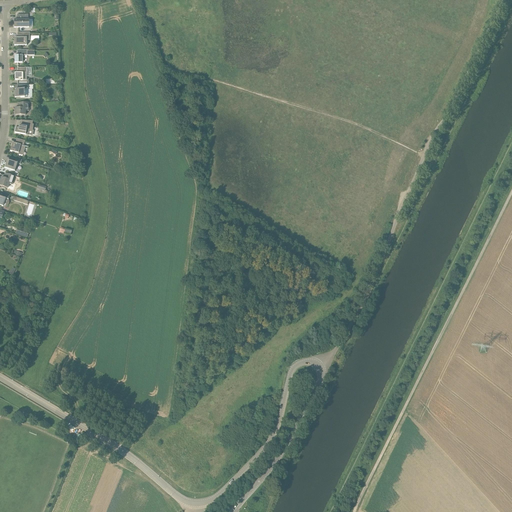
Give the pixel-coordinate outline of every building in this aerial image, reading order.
[(17,20),(14,20),(14,28),(29,27),(29,19),(28,19),(28,14),(17,15),(17,20)] [(17,38),(14,38),(14,45),(27,45),(27,40),(30,40),(30,32),(17,33),(17,38)] [(14,55),(15,63),(23,63),(22,56),(27,56),(27,50),(17,50),(17,55),(14,55)] [(15,73),(15,80),(27,80),(27,68),(18,68),(18,73),(15,73)] [(17,89),(15,89),(15,90),(15,98),(25,98),(25,97),(27,97),(27,89),(27,85),(18,85),(17,85),(17,89)] [(15,115),(26,115),(26,111),(29,111),(29,103),(19,103),(19,108),(15,108),(15,115)] [(28,135),(33,136),(34,131),(33,131),(34,125),(33,124),(33,121),(22,121),(21,126),(16,125),(15,133),(20,134),(26,135),(28,135)] [(10,151),(12,151),(12,152),(23,155),(25,147),(28,147),(24,146),(25,141),(17,139),(15,143),(12,143),(10,151)] [(7,160),(5,168),(15,171),(17,163),(20,164),(22,160),(13,157),(11,162),(8,160),(7,160)] [(0,182),(0,185),(7,188),(11,189),(13,185),(12,185),(15,176),(6,173),(4,178),(2,177),(0,182)] [(0,205),(3,206),(6,207),(7,206),(8,205),(9,204),(9,202),(9,201),(8,200),(10,195),(0,191),(0,205)]
